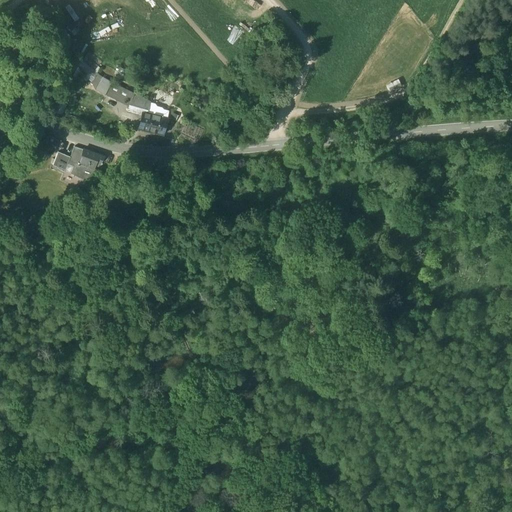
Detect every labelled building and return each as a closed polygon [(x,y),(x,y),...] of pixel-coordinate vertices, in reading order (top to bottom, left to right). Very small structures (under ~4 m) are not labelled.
[(67,2),(57,9),(67,24),(77,17),(67,2)] [(78,56),(72,66),(60,85),(69,90),(80,72),(75,68),(82,60),(78,56)] [(85,56),(82,60),(94,69),(97,65),(85,56)] [(80,72),(90,81),(97,72),(94,69),(82,60),(75,68),(80,72)] [(128,70),(119,66),(115,75),(124,79),(128,70)] [(101,76),(97,72),(90,81),(95,88),(101,77),(101,76)] [(104,92),(128,105),(133,92),(111,81),(110,82),(101,77),(95,88),(104,92)] [(386,82),(388,89),(401,84),(399,77),(386,82)] [(60,85),(54,96),(63,101),(63,100),(69,91),(69,90),(60,85)] [(73,94),(69,91),(63,100),(67,102),(68,100),(69,101),(73,94)] [(169,117),(166,116),(166,115),(168,109),(163,108),(161,106),(156,105),(154,103),(149,101),(150,100),(133,92),(128,105),(127,109),(142,114),(138,127),(162,133),(164,127),(166,127),(167,124),(169,117)] [(56,112),(63,101),(54,96),(47,107),(56,112)] [(67,103),(63,101),(56,112),(60,114),(67,103)] [(169,117),(175,119),(177,114),(168,109),(166,115),(166,116),(169,117)] [(56,149),(60,140),(45,133),(41,142),(56,149)] [(70,171),(85,179),(96,168),(93,166),(94,162),(97,164),(104,155),(98,152),(97,153),(83,148),(83,147),(83,148),(74,145),(70,155),(68,159),(74,161),(70,171)] [(52,163),(64,168),(68,159),(70,155),(57,150),(52,163)] [(64,168),(70,171),(74,161),(68,159),(64,168)] [(14,169),(9,175),(14,179),(20,173),(14,169)]
